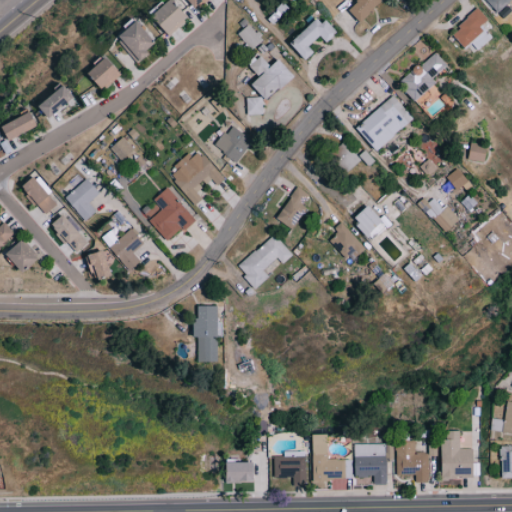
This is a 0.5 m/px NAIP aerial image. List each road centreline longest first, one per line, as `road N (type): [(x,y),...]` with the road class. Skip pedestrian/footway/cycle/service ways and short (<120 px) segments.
road 1 (residential): [(0,307),(102,309),(176,292),(319,111),(444,0)]
road 2 (tertiary): [(0,509),(511,502)]
road 3 (residential): [(0,173),(126,96),(211,29)]
